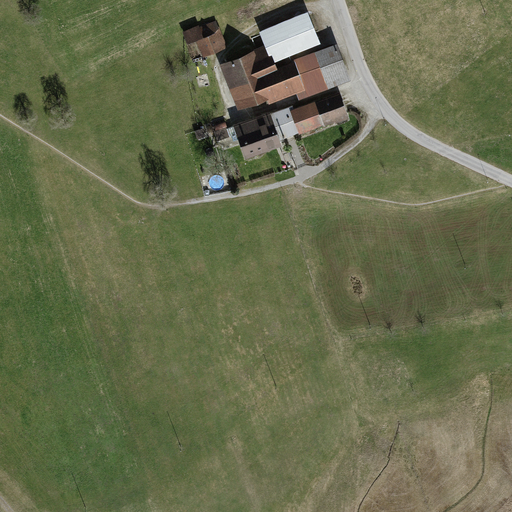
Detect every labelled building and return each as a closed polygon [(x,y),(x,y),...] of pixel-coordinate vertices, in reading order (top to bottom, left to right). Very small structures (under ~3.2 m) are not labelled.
[(319,45),(308,17),(262,34),(267,47),(273,63),(319,45)] [(217,23),(184,35),(187,43),(196,40),(203,58),(227,49),(217,23)] [(348,78),(336,48),(276,71),(273,63),(267,47),(223,65),(241,109),(296,87),(300,98),(348,78)] [(347,117),(339,95),(316,103),(324,125),(347,117)] [(321,125),(314,105),(291,113),(298,133),(321,125)] [(289,109),(271,115),(279,139),(298,133),(291,113),(289,109)] [(271,115),(235,127),(245,157),(281,144),(279,139),(271,115)]
